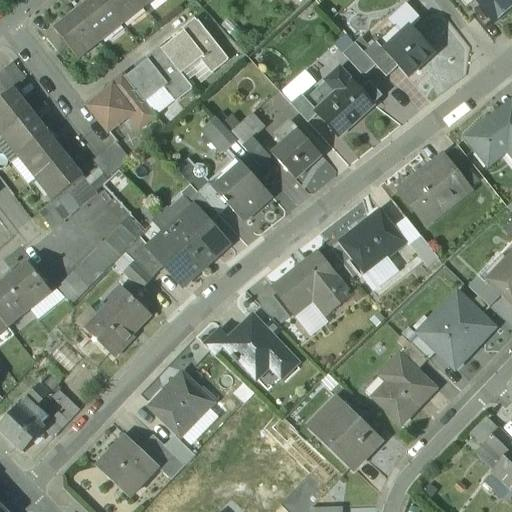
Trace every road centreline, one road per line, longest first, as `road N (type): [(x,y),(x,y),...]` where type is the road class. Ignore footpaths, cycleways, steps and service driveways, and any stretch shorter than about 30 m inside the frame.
road 1 (residential): [(28,495),(205,296),(497,73)]
road 2 (residential): [(486,390),(399,475),(387,511)]
road 3 (residential): [(14,22),(97,139)]
